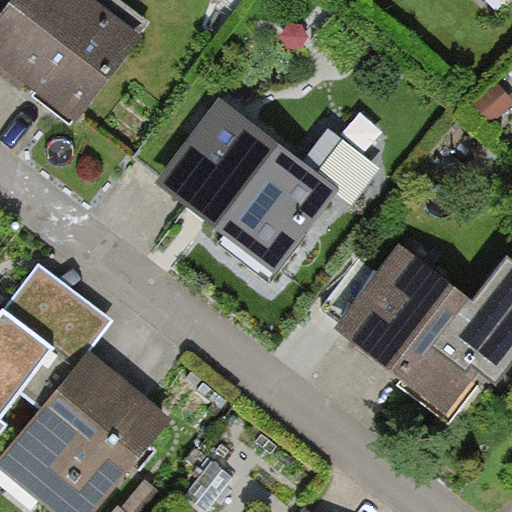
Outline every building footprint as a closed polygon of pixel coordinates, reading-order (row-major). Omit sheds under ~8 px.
[(7,0),(0,10),(0,81),(69,134),(140,40),(87,0),(7,0)] [(511,16),(511,0),(487,0),(507,21),(511,16)] [(147,187),(268,287),(335,206),(214,106),(147,187)] [(333,338),(434,420),(499,341),(397,259),(333,338)] [(45,410),(80,367),(5,309),(0,316),(0,436),(9,424),(2,419),(22,394),(45,410)] [(45,410),(1,463),(61,511),(92,511),(165,424),(86,360),(80,367),(45,410)]
